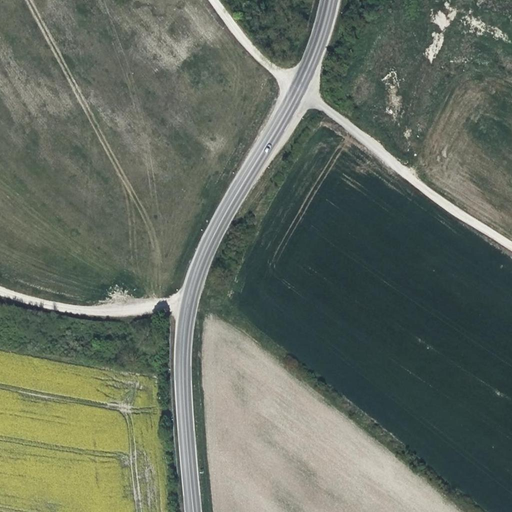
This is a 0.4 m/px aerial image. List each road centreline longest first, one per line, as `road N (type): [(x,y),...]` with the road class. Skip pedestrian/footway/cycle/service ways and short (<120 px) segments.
road 1 (primary): [(193,511),(182,368),(188,302),(225,213),(298,90)]
road 2 (track): [(298,90),(402,173),(511,244)]
road 3 (track): [(188,302),(76,309),(0,290)]
road 4 (unclassified): [(214,0),(298,90)]
